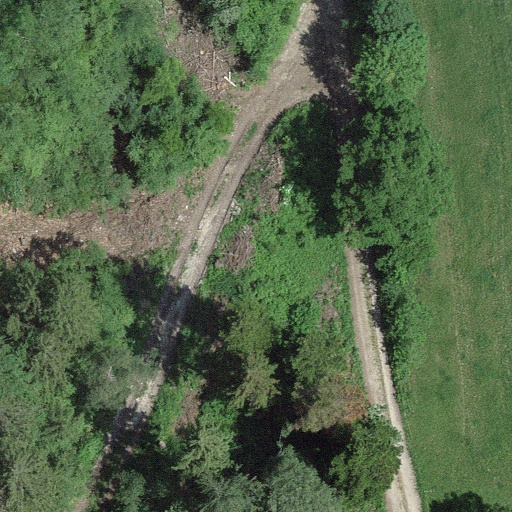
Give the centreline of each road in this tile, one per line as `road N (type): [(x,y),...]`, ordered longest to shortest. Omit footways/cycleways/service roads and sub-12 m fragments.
road 1 (track): [(88,511),(308,0)]
road 2 (track): [(332,0),(381,392),(408,511)]
